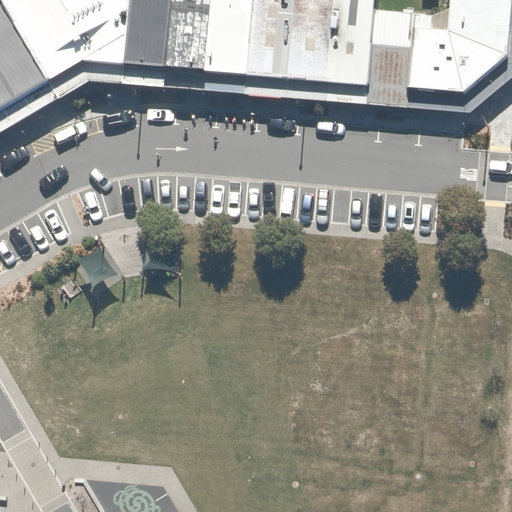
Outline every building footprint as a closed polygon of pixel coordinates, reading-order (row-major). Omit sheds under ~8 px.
[(0,0),(0,123),(62,95),(4,0),(0,0)] [(45,0),(4,0),(62,95),(87,74),(45,0)] [(124,0),(45,0),(87,74),(130,73),(135,19),(124,0)] [(136,0),(135,19),(130,73),(171,75),(176,0),(136,0)] [(176,0),(171,75),(214,78),(218,0),(176,0)] [(218,0),(214,78),(251,82),(259,0),(218,0)] [(259,0),(251,82),(373,93),(378,0),(259,0)] [(511,47),(511,5),(454,1),(451,38),(468,99),(510,65),(511,47)] [(419,35),(420,20),(379,16),(373,93),(371,111),(413,114),(414,96),(419,35)] [(468,99),(451,38),(419,35),(414,96),(468,99)]
